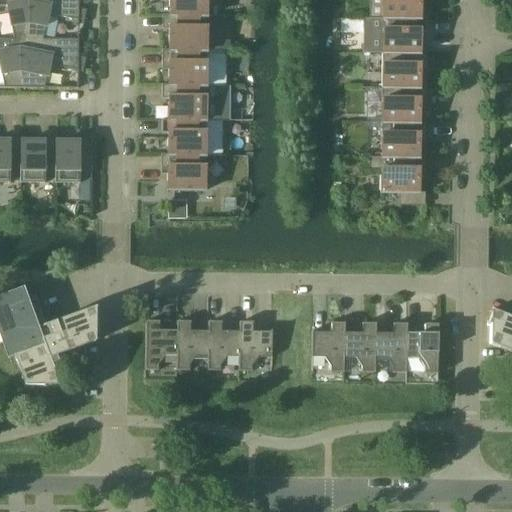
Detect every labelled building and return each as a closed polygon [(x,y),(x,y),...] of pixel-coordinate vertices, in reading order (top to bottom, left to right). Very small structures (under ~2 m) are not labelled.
[(0,0),(0,15),(10,14),(13,40),(19,40),(28,41),(28,0),(0,0)] [(28,0),(28,41),(43,41),(43,40),(51,15),(78,21),(78,25),(83,26),(86,11),(78,9),(78,0),(28,0)] [(168,0),(168,16),(168,17),(206,18),(206,0),(168,0)] [(381,20),(426,20),(426,19),(420,19),(420,6),(420,0),(367,0),(368,20),(381,20)] [(222,18),(206,18),(168,17),(168,16),(162,16),(162,30),(168,30),(168,51),(168,52),(206,52),(206,28),(222,28),(222,18)] [(381,20),(381,55),(426,55),(426,54),(420,54),(420,33),(426,33),(426,20),(381,20)] [(0,88),(4,89),(18,89),(19,40),(13,40),(0,39),(0,88)] [(19,40),(18,89),(45,89),(50,65),(78,71),(78,73),(83,74),(85,59),(78,58),(78,40),(43,40),(43,41),(28,41),(19,40)] [(168,65),(168,86),(168,87),(206,87),(206,52),(168,52),(168,51),(162,51),(162,65),(168,65)] [(381,55),(381,89),(425,90),(425,89),(419,89),(419,68),(426,68),(426,55),(381,55)] [(205,122),(206,87),(168,87),(168,86),(161,86),(161,100),(167,100),(167,121),(205,122)] [(425,102),(425,90),(381,89),(380,124),(425,125),(425,124),(419,124),(419,102),(425,102)] [(167,135),(167,155),(167,156),(205,157),(205,122),(167,121),(161,121),(161,134),(167,135)] [(425,137),(425,125),(380,124),(380,159),(425,159),(418,159),(419,137),(425,137)] [(19,185),(20,185),(20,144),(21,144),(21,139),(8,139),(8,144),(0,144),(0,184),(9,185),(9,180),(19,180),(19,185)] [(42,145),(21,144),(20,144),(20,185),(44,185),(44,180),(54,180),(54,185),(55,185),(55,145),(56,145),(56,139),(42,139),(42,145)] [(55,145),(55,185),(79,185),(79,180),(90,181),(91,139),(77,139),(77,145),(56,145),(55,145)] [(204,192),(205,157),(167,156),(167,155),(161,155),(160,169),(167,169),(166,192),(204,192)] [(425,159),(380,159),(368,159),(368,171),(380,171),(380,194),(418,195),(418,172),(424,172),(425,159)] [(94,324),(96,323),(92,311),(95,310),(94,309),(38,329),(23,289),(0,296),(0,345),(2,344),(8,360),(14,358),(24,387),(25,387),(57,387),(59,387),(48,359),(94,343),(94,324)] [(511,320),(489,311),(488,313),(491,314),(486,326),(489,327),(488,346),(511,354),(511,320)] [(144,371),(176,372),(177,332),(176,332),(158,332),(158,323),(145,322),(144,371)] [(176,323),(176,332),(177,332),(176,372),(207,372),(208,332),(207,332),(190,332),(190,323),(176,323)] [(207,323),(207,332),(208,332),(207,372),(239,372),(239,333),(238,333),(221,332),(221,323),(207,323)] [(238,323),(238,333),(239,333),(239,372),(271,373),(271,333),(252,333),(252,324),(238,323)] [(310,373),(342,374),(343,334),(344,334),(344,325),(330,324),(330,334),(311,333),(310,373)] [(374,334),(375,334),(375,325),(361,325),(361,334),(344,334),(343,334),(342,374),(374,374),(374,334)] [(374,374),(405,374),(405,334),(406,334),(406,325),(392,325),(392,334),(375,334),(374,334),(374,374)] [(405,334),(405,374),(437,375),(437,326),(424,325),(423,335),(406,334),(405,334)]
